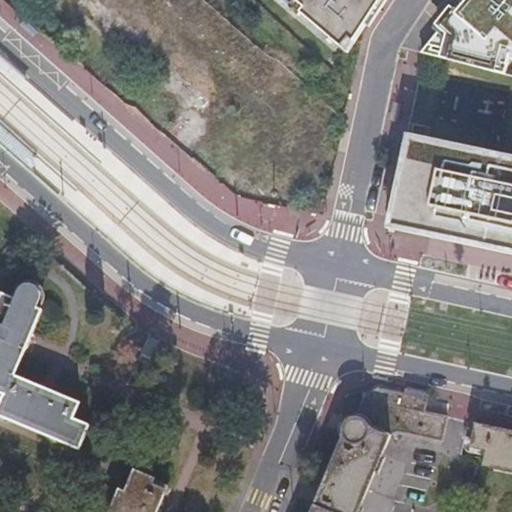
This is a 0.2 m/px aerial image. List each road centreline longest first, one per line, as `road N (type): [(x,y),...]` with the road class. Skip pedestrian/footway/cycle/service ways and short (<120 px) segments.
road 1 (primary): [(339,268),(239,240),(202,215),(0,38)]
road 2 (primary): [(0,161),(162,295),(321,350)]
road 3 (residential): [(339,268),(384,60),(410,0)]
road 4 (primary): [(321,350),(511,386)]
road 5 (primary): [(511,305),(339,268)]
road 6 (residential): [(254,511),(321,350)]
